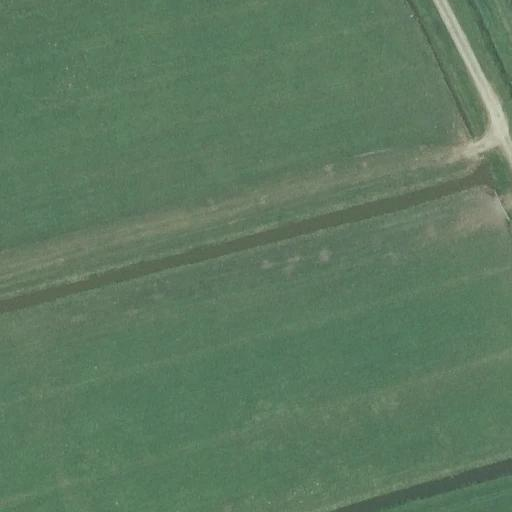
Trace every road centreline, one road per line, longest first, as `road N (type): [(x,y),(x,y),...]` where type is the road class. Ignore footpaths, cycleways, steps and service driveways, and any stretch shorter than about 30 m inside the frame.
road 1 (track): [(503,129),(465,153),(0,275)]
road 2 (track): [(511,149),(436,0)]
